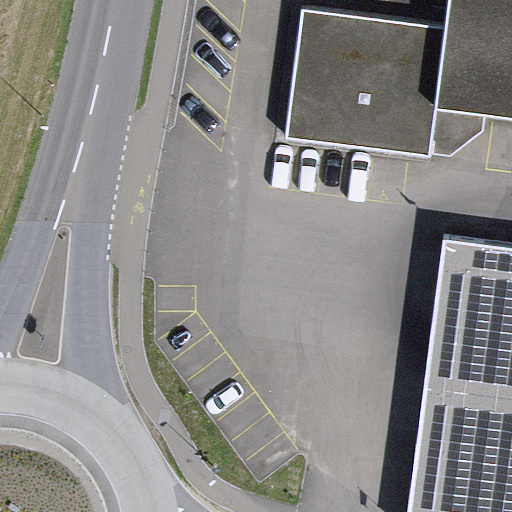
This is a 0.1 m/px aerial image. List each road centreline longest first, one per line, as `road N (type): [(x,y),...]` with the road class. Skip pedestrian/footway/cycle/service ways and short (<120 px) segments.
road 1 (primary): [(89,411),(73,187)]
road 2 (primary): [(73,187),(117,0)]
road 3 (primary): [(73,187),(0,332)]
